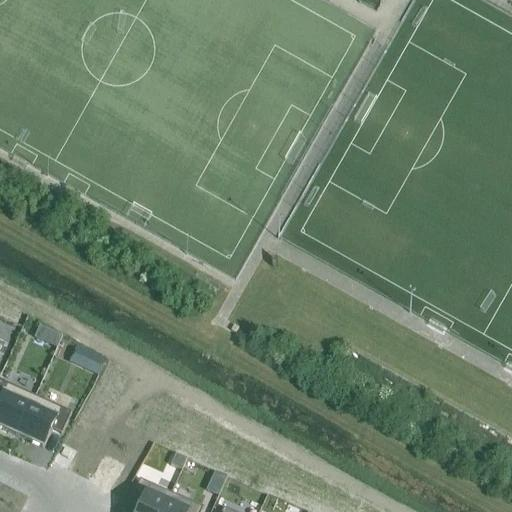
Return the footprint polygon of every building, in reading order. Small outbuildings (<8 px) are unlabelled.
[(93,357),(86,372),(98,377),(98,378),(105,363),(93,357)] [(0,430),(17,438),(34,399),(0,383),(0,430)] [(34,399),(17,438),(43,450),(51,432),(61,436),(71,415),(34,399)] [(175,456),(170,467),(181,472),(186,461),(175,456)] [(212,480),(224,485),(227,479),(214,473),(212,480)] [(134,511),(163,511),(165,508),(146,500),(151,487),(139,482),(127,509),(134,511)] [(165,508),(163,511),(201,511),(202,510),(171,496),(165,508)]
